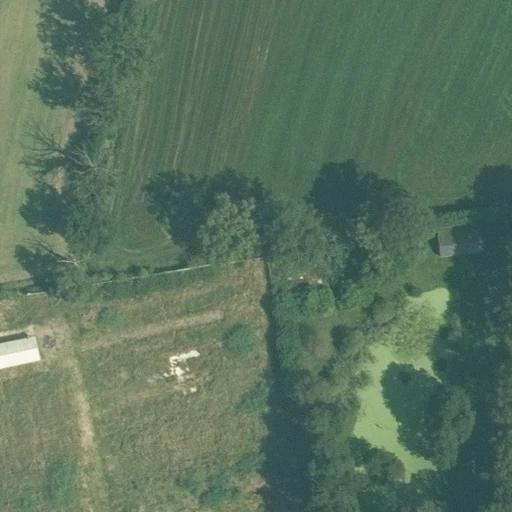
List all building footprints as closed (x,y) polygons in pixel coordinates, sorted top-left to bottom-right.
[(441,258),(482,252),(478,225),(437,230),(441,258)] [(86,405),(240,378),(237,357),(261,353),(260,346),(81,378),(86,405)] [(44,367),(45,392),(59,392),(57,367),(44,367)] [(27,389),(38,386),(33,370),(22,374),(27,389)] [(1,378),(5,402),(19,399),(14,375),(1,378)]
